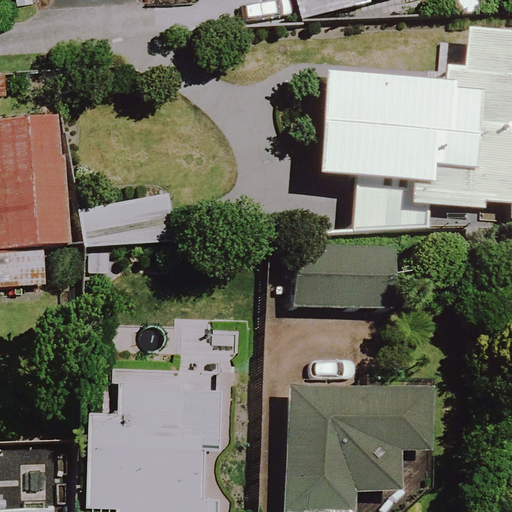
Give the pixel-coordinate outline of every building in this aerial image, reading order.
[(511,40),(458,38),(456,89),(314,83),(310,186),(348,187),(347,236),(416,239),(417,211),(511,215),(511,40)] [(0,255),(61,252),(55,127),(0,129),(0,255)] [(169,247),(165,203),(75,211),(79,255),(169,247)] [(0,297),(41,295),(39,256),(0,257),(0,297)] [(398,258),(291,256),(290,314),(397,316),(398,258)] [(195,381),(128,380),(127,413),(96,412),(94,505),(123,506),(123,511),(227,511),(227,496),(209,496),(210,445),(231,446),(232,391),(195,390),(195,381)] [(424,459),(427,402),(286,395),(279,511),(388,511),(391,458),(424,459)]
